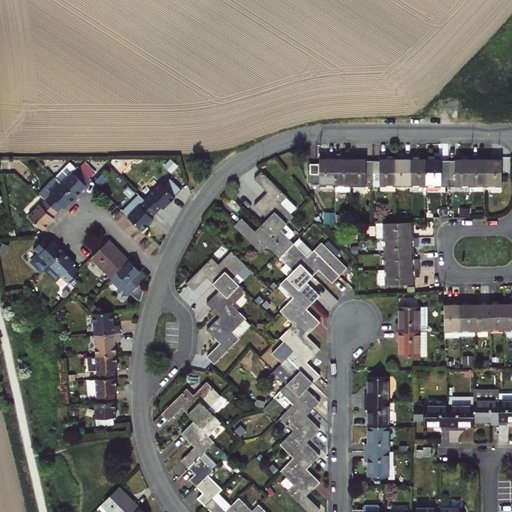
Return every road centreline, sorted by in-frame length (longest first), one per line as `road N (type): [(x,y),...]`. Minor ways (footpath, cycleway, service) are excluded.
road 1 (residential): [(161,275),(217,181),(285,139),(337,131),(511,131)]
road 2 (residential): [(176,511),(151,465),(139,414),(161,275)]
road 3 (residential): [(339,511),(341,344),(356,320)]
road 4 (residential): [(63,230),(89,206),(161,275)]
